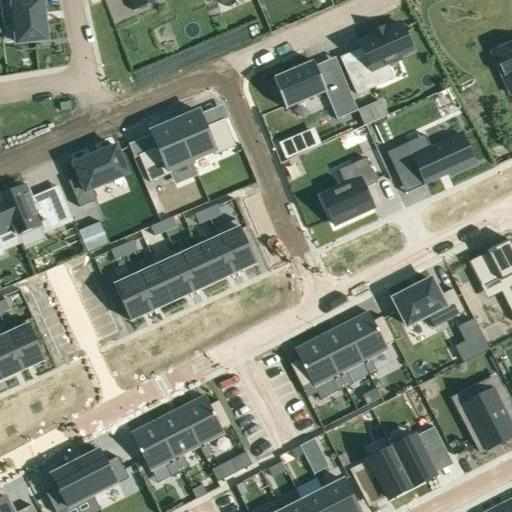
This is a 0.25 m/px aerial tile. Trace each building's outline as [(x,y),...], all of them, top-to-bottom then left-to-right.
[(47,41),(41,0),(30,0),(24,1),(23,0),(0,0),(0,3),(2,24),(14,23),(17,44),(47,41)] [(157,0),(129,0),(134,12),(136,11),(135,10),(157,0)] [(362,48),(367,59),(345,68),(357,95),(374,87),(368,73),(400,59),(398,56),(411,50),(400,24),(359,42),(362,48)] [(511,42),(508,45),(504,43),(495,47),(495,51),(491,52),(510,95),(511,93),(511,42)] [(337,120),(357,112),(358,112),(338,65),(318,73),(315,66),(314,62),(273,79),(276,87),(272,88),(279,104),(283,102),(286,110),(287,109),(325,92),(337,120)] [(380,102),(358,112),(357,112),(364,126),(386,117),(380,102)] [(199,112),(175,122),(192,162),(215,153),(216,155),(235,146),(224,119),(205,127),(199,112)] [(192,162),(175,122),(151,132),(157,147),(138,155),(150,183),(170,174),(169,172),(192,162)] [(408,143),(387,153),(398,177),(418,168),(425,183),(452,171),(453,174),(474,164),(461,135),(414,156),(408,143)] [(285,160),(303,153),(296,136),(278,144),(285,160)] [(116,147),(73,165),(78,177),(68,182),(79,207),(96,200),(91,189),(127,174),(116,147)] [(320,196),(334,226),(373,208),(362,186),(375,180),(364,158),(350,164),(357,179),(320,196)] [(25,184),(1,195),(16,230),(18,235),(42,225),(45,233),(60,226),(73,221),(65,200),(51,206),(48,199),(34,205),(25,184)] [(0,255),(2,255),(0,251),(0,236),(16,230),(1,195),(0,195),(0,255)] [(216,206),(205,211),(209,220),(220,215),(216,206)] [(205,211),(194,216),(198,225),(209,220),(205,211)] [(172,218),(161,223),(165,232),(176,227),(172,218)] [(236,220),(214,230),(217,234),(234,273),(256,263),(236,220)] [(78,232),(87,254),(89,254),(109,245),(99,223),(78,232)] [(161,223),(150,228),(154,237),(165,232),(161,223)] [(217,234),(196,244),(214,283),(234,273),(217,234)] [(511,246),(509,241),(491,251),(491,252),(465,266),(476,288),(497,277),(511,305),(507,308),(511,317),(511,246)] [(133,242),(122,247),(126,256),(137,251),(133,242)] [(196,244),(175,253),(193,292),(214,283),(196,244)] [(122,247),(111,251),(115,260),(126,256),(122,247)] [(175,253),(153,263),(156,270),(157,269),(172,302),(193,292),(175,253)] [(156,270),(136,279),(151,311),(172,302),(157,269),(156,270)] [(134,272),(112,282),(130,321),(151,311),(136,279),(134,272)] [(431,281),(393,300),(407,326),(427,316),(434,329),(464,313),(453,290),(439,297),(431,281)] [(5,301),(0,302),(0,313),(9,310),(5,301)] [(368,313),(344,326),(363,363),(369,376),(376,372),(370,360),(387,351),(385,346),(395,341),(383,317),(373,322),(368,313)] [(471,317),(468,319),(453,326),(460,339),(447,346),(456,364),(484,350),(487,348),(471,317)] [(27,321),(6,331),(23,370),(45,360),(27,321)] [(344,326),(320,338),(339,376),(345,388),(352,384),(346,372),(363,363),(344,326)] [(6,331),(0,333),(0,373),(3,379),(23,370),(6,331)] [(299,360),(290,365),(303,389),(312,385),(313,389),(316,393),(320,401),(338,392),(345,388),(339,376),(320,338),(294,351),(299,360)] [(465,425),(480,453),(511,437),(511,432),(502,413),(511,407),(511,405),(502,386),(465,405),(473,421),(465,425)] [(362,398),(366,406),(379,399),(375,391),(362,398)] [(204,398),(180,410),(199,447),(206,460),(213,456),(206,444),(223,435),(221,431),(231,425),(219,401),(209,406),(204,398)] [(180,410),(156,422),(182,472),(189,468),(182,456),(199,447),(180,410)] [(156,422),(130,435),(149,473),(164,465),(171,477),(182,472),(156,422)] [(392,449),(412,488),(435,476),(427,461),(446,451),(434,428),(392,449)] [(328,467),(313,439),(299,447),(303,455),(313,475),(328,467)] [(412,488),(392,449),(350,471),(362,495),(381,485),(389,500),(412,488)] [(99,450),(75,463),(92,496),(128,478),(117,457),(105,463),(99,450)] [(217,482),(235,473),(229,462),(212,471),(217,482)] [(272,478),(286,471),(282,462),(268,469),(272,478)] [(58,487),(45,493),(54,511),(62,511),(92,496),(75,463),(51,475),(58,487)] [(357,511),(343,482),(323,493),(332,511),(357,511)] [(196,500),(206,495),(202,486),(191,491),(196,500)] [(306,511),(332,511),(323,493),(302,503),(306,511)] [(13,511),(6,498),(0,501),(0,511),(34,511),(31,506),(19,511),(13,511)] [(511,511),(511,508),(508,501),(485,511),(511,511)] [(306,511),(302,503),(284,511),(306,511)]
